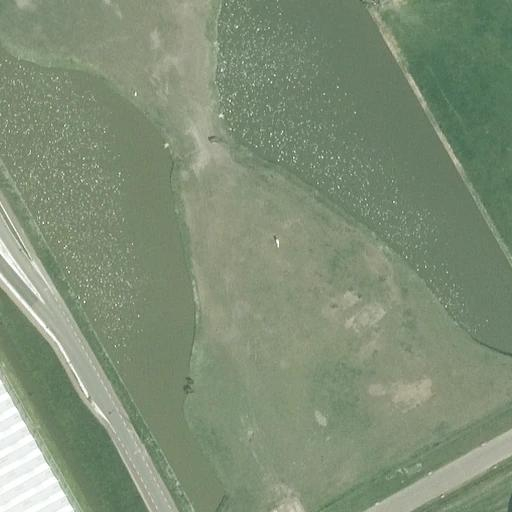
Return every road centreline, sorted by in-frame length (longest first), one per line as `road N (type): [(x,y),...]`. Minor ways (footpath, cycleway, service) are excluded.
road 1 (tertiary): [(163,511),(63,331)]
road 2 (tertiary): [(63,331),(0,226)]
